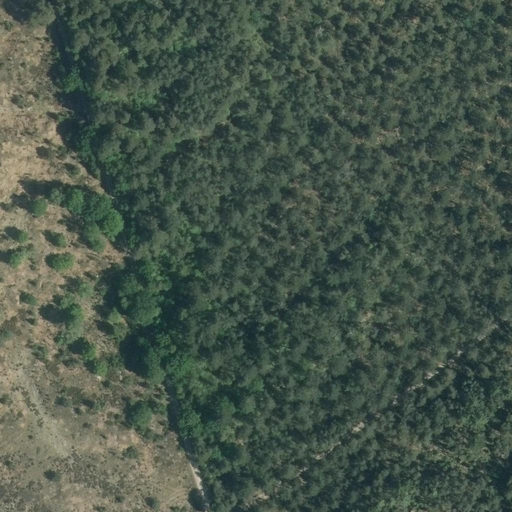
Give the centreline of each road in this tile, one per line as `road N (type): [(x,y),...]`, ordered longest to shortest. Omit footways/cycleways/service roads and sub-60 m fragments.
road 1 (track): [(212,511),(55,0)]
road 2 (track): [(511,301),(238,511)]
